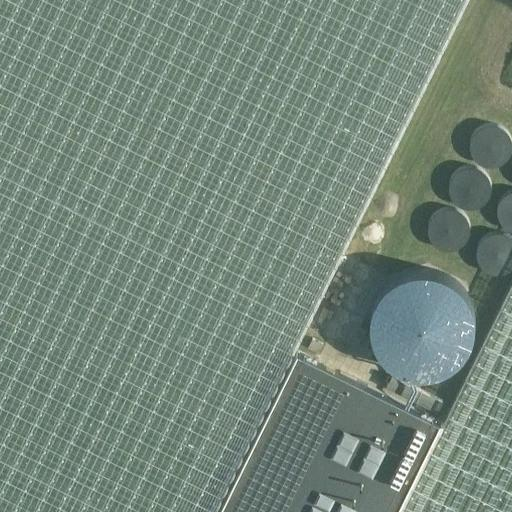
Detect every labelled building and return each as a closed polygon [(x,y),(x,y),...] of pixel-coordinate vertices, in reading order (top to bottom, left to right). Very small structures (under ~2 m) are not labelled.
[(511,511),(511,279),(442,421),(434,417),(443,399),(392,374),(384,390),(299,346),(216,511),(212,511),(465,0),(0,0),(0,511),(511,511)] [(510,136),(506,130),(499,125),(491,124),(483,125),(476,130),(472,136),(470,144),(472,152),(476,159),(483,163),(491,165),(499,163),(506,159),(510,152),(511,144),(510,136)] [(450,178),(448,186),(450,194),(455,201),(462,205),(470,207),(478,205),(485,201),(489,194),(491,186),(489,178),(485,171),(478,166),(470,164),(462,166),(455,171),(450,178)] [(511,189),(509,190),(503,194),(498,201),(496,209),(498,217),(503,224),(509,229),(511,229),(511,189)] [(468,219),(463,212),(456,208),(448,206),(440,208),(434,212),(429,219),(427,227),(429,235),(434,242),(440,247),(448,248),(456,247),(463,242),(468,235),(469,227),(468,219)] [(478,243),(477,251),(478,260),(483,266),(489,271),(497,272),(506,271),(511,266),(511,236),(506,232),(497,231),(489,232),(483,237),(478,243)] [(372,308),(370,320),(372,333),(376,345),(384,355),(394,363),(405,369),(418,372),(430,372),(443,368),(454,362),(463,353),(470,342),(474,330),(475,317),(473,305),(468,293),(460,283),(450,275),(439,270),(427,268),(414,268),(403,271),(392,277),(383,286),(376,296),(372,308)] [(308,346),(318,352),(323,343),(313,338),(308,346)]
